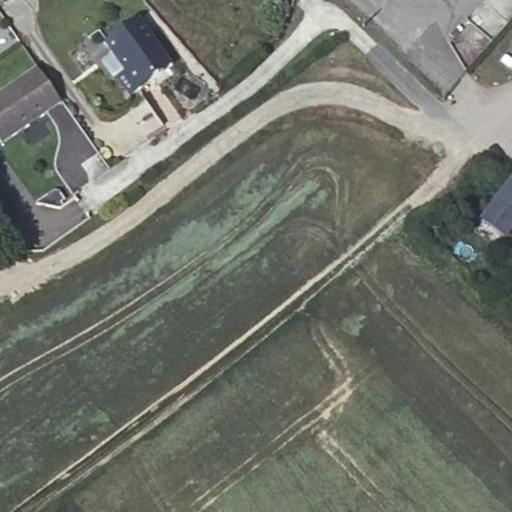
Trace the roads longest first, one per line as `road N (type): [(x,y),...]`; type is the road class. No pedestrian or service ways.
road 1 (track): [(492,120),(440,177),(193,384),(13,511)]
road 2 (residential): [(492,120),(451,129),(341,88),(288,98),(185,176),(0,288)]
